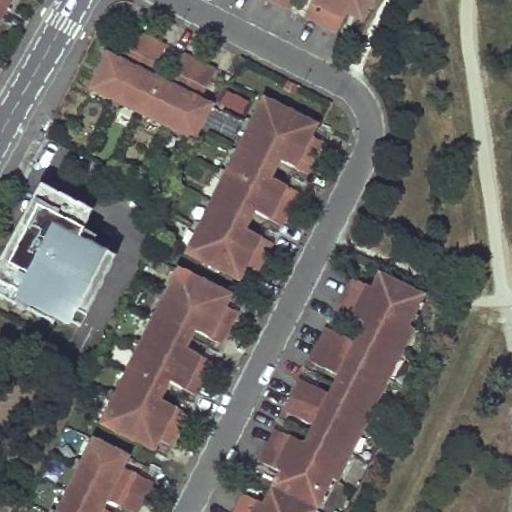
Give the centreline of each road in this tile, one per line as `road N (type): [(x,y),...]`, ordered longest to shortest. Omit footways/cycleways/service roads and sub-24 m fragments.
road 1 (residential): [(180,0),(343,73),(371,128),(184,511)]
road 2 (unclassified): [(75,0),(0,132)]
